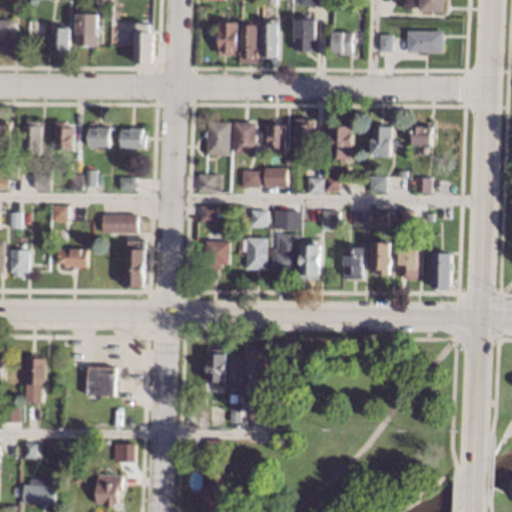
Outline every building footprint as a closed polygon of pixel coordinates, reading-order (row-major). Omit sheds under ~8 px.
[(448,0),(448,12),(423,11),(423,0),(448,0)] [(104,46),(82,46),(82,12),(104,12),(104,46)] [(321,18),(319,51),(298,50),(299,17),(321,18)] [(19,51),(0,51),(0,18),(19,19),(19,51)] [(243,21),(242,55),(223,54),(225,20),(243,21)] [(155,32),(158,32),(158,63),(141,63),(142,22),(155,23),(155,32)] [(283,22),(282,57),(267,57),(269,22),(283,22)] [(261,23),(260,46),(264,46),(263,63),(244,62),(246,23),(261,23)] [(74,55),(56,55),(56,25),(74,25),(74,55)] [(359,31),(358,54),(345,54),(345,52),(336,52),(337,30),(359,31)] [(449,31),(448,52),(411,50),(412,30),(449,31)] [(397,34),(396,51),(384,50),(385,33),(397,34)] [(320,118),(319,151),(300,150),(301,118),(320,118)] [(0,119),(13,120),(13,124),(16,124),(15,152),(4,152),(4,146),(0,146),(0,119)] [(72,121),(72,126),(79,127),(78,150),(59,149),(61,120),(72,121)] [(235,121),(234,155),(212,154),(213,120),(235,121)] [(44,121),(44,125),(47,125),(46,154),(36,154),(37,148),(28,148),(29,124),(34,124),(34,121),(44,121)] [(261,122),(260,153),(239,152),(240,121),(261,122)] [(357,121),(355,159),(335,158),(336,121),(357,121)] [(290,147),(288,147),(288,152),(281,152),(281,147),(273,147),(272,123),(290,122),(290,147)] [(396,126),(395,153),(392,157),(386,156),(383,153),(375,153),(376,125),(396,126)] [(437,126),(436,144),(417,144),(418,125),(437,126)] [(116,127),(115,147),(93,145),(95,126),(116,127)] [(149,129),(148,134),(151,135),(150,148),(126,146),(127,128),(149,129)] [(407,139),(406,148),(399,148),(399,139),(407,139)] [(329,163),(328,192),(313,192),(313,176),(322,176),(323,163),(329,163)] [(102,169),(101,186),(90,185),(90,169),(102,169)] [(285,171),(285,186),(270,185),(270,170),(285,171)] [(249,171),(249,184),(238,183),(239,171),(249,171)] [(57,175),(55,189),(39,188),(40,173),(57,175)] [(89,174),(88,190),(72,189),(72,173),(89,174)] [(226,173),(226,192),(203,191),(204,173),(226,173)] [(345,176),(344,190),(331,190),(331,175),(345,176)] [(391,175),(391,190),(375,190),(375,175),(391,175)] [(0,176),(14,176),(14,187),(0,186),(0,176)] [(141,177),(141,190),(124,189),(125,176),(141,177)] [(436,177),(436,192),(420,192),(421,176),(436,177)] [(73,221),(58,220),(58,204),(73,205),(73,221)] [(222,205),(222,221),(205,221),(205,204),(222,205)] [(344,209),(344,228),(326,227),(326,208),(344,209)] [(273,210),(272,226),(256,226),(256,209),(273,210)] [(418,209),(418,225),(404,225),(405,209),(418,209)] [(303,210),(276,210),(275,229),(303,229),(303,210)] [(376,210),(375,226),(358,226),(358,210),(376,210)] [(393,210),(393,227),(378,227),(378,210),(393,210)] [(27,227),(16,227),(16,211),(27,211),(27,227)] [(144,231),(108,231),(108,213),(144,213),(144,231)] [(438,213),(437,221),(430,221),(431,213),(438,213)] [(304,233),(303,272),(278,271),(278,247),(283,248),(283,233),(304,233)] [(152,237),(150,287),(129,286),(132,236),(152,237)] [(273,237),(272,268),(251,267),(252,236),(273,237)] [(235,240),(234,264),(228,263),(228,267),(210,267),(211,239),(235,240)] [(9,272),(0,271),(0,240),(10,241),(9,272)] [(395,241),(394,274),(376,273),(377,240),(395,241)] [(321,241),(321,244),(325,244),(324,279),(305,278),(306,241),(321,241)] [(422,245),(421,279),(404,278),(405,244),(422,245)] [(368,246),(367,278),(349,278),(350,246),(368,246)] [(94,249),(93,266),(83,266),(83,270),(76,270),(77,266),(70,266),(70,263),(64,263),(65,247),(94,249)] [(35,271),(28,271),(28,275),(20,275),(20,271),(17,271),(17,249),(35,249),(35,271)] [(456,253),(455,289),(437,289),(438,252),(456,253)] [(231,348),(229,382),(212,381),(214,347),(231,348)] [(272,369),(282,369),(282,378),(271,378),(271,387),(258,387),(258,376),(255,376),(255,349),(273,350),(272,369)] [(0,351),(8,351),(7,383),(0,382),(0,351)] [(51,356),(50,384),(47,384),(46,401),(31,400),(33,356),(51,356)] [(252,360),(251,394),(234,394),(235,359),(252,360)] [(122,366),(121,395),(91,394),(93,365),(122,366)] [(283,402),(283,410),(272,410),(273,402),(283,402)] [(229,405),(228,421),(214,421),(215,404),(229,405)] [(27,405),(26,422),(8,421),(8,405),(27,405)] [(246,405),(245,422),(234,422),(234,405),(246,405)] [(265,406),(264,421),(254,421),(255,406),(265,406)] [(230,439),(229,458),(210,458),(211,438),(230,439)] [(137,461),(137,443),(115,443),(115,461),(137,461)] [(42,448),(41,458),(30,457),(31,447),(42,448)] [(223,470),(222,483),(227,484),(226,510),(218,510),(218,511),(206,511),(208,483),(209,483),(210,469),(223,470)] [(128,475),(126,504),(121,504),(121,506),(111,506),(111,503),(102,503),(103,474),(128,475)] [(58,476),(58,485),(60,486),(59,503),(51,503),(51,505),(37,505),(37,502),(28,502),(29,483),(35,484),(35,478),(44,478),(44,476),(58,476)]
